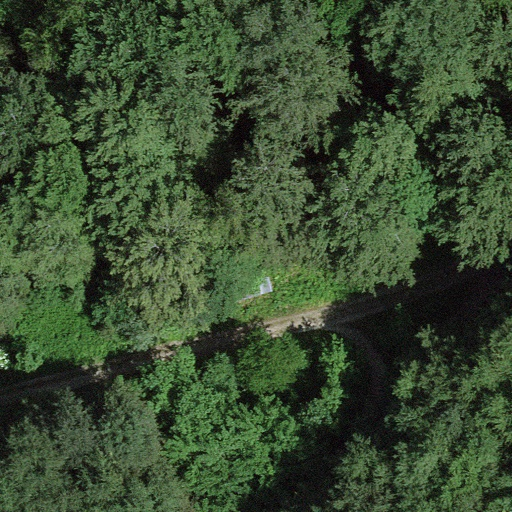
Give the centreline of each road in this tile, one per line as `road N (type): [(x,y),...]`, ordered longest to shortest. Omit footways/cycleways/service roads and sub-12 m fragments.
road 1 (track): [(0,395),(421,294)]
road 2 (track): [(376,430),(404,395),(421,294)]
